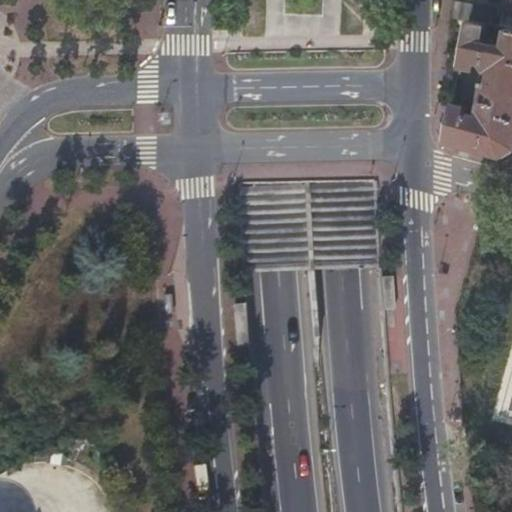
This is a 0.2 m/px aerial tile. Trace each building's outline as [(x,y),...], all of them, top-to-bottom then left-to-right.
[(497,9),(456,0),(451,0),(451,14),(471,18),(488,22),(494,23),(497,9)] [(511,26),(511,0),(504,0),(504,5),(507,6),(506,11),(497,9),(494,23),(511,27),(511,26)] [(511,148),(511,26),(511,27),(509,38),(500,36),(500,40),(493,38),(494,34),(486,32),(488,22),(471,18),(470,22),(461,63),(478,66),(479,62),(486,63),(491,69),(483,108),(473,112),(469,111),(470,105),(453,102),(446,138),(503,153),(511,148)] [(386,281),(379,281),(381,310),(382,313),(393,313),(391,281),(386,281)] [(238,309),(234,309),(237,350),(249,349),(249,346),(246,308),(238,309)]
